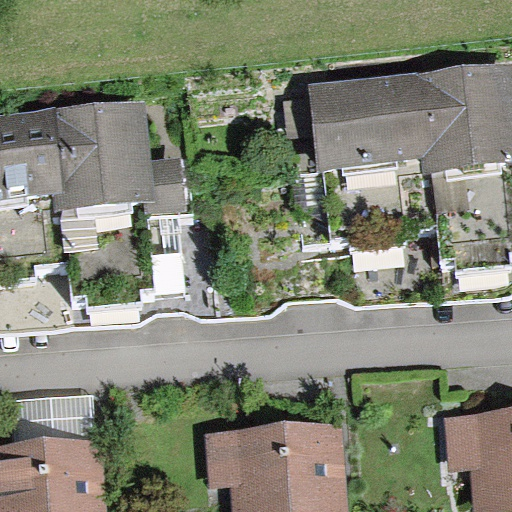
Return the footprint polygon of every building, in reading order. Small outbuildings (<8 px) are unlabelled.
[(313,82),(327,238),(438,228),(441,260),(511,253),(511,177),(511,174),(511,173),(511,121),(511,122),(506,66),(313,82)] [(0,113),(0,269),(64,261),(68,297),(153,286),(143,213),(195,206),(188,154),(143,160),(134,96),(0,113)] [(478,508),(511,506),(511,408),(471,411),(478,508)] [(336,511),(335,422),(230,424),(231,479),(238,479),(238,511),(336,511)] [(0,511),(94,511),(93,441),(47,442),(47,448),(0,448),(0,511)]
